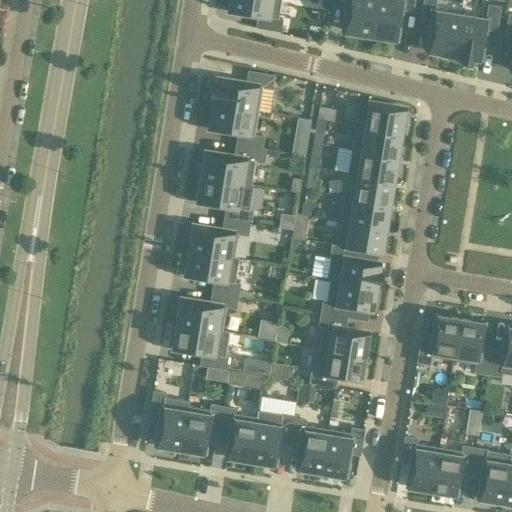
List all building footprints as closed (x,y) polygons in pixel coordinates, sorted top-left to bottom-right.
[(277,17),(280,0),(228,0),(227,9),(257,14),(255,26),(280,31),(282,18),(277,17)] [(343,30),(369,34),(374,0),(347,0),(348,0),(343,30)] [(374,0),(369,34),(395,38),(400,8),(412,10),(413,0),(374,0)] [(427,50),(453,54),(460,13),(434,9),(435,0),(422,0),(420,18),(432,20),(427,50)] [(485,17),(460,13),(453,54),(456,54),(456,57),(474,60),(474,57),(479,58),(484,28),(496,30),(500,5),(487,3),(485,17)] [(212,99),(212,102),(257,110),(261,86),(271,87),(273,74),(248,70),(246,83),(216,78),(215,81),(213,81),(210,98),(212,99)] [(359,100),(355,124),(400,132),(404,107),(359,100)] [(238,132),(236,144),(261,148),(263,136),(253,134),(257,110),(212,102),(208,127),(238,132)] [(319,105),(317,118),(325,119),(329,120),(331,107),(319,105)] [(294,115),(289,151),(302,153),(307,117),(294,115)] [(325,119),(317,118),(315,130),(323,131),(325,119)] [(400,132),(355,124),(351,148),(396,155),(400,132)] [(199,163),(197,175),(241,182),(245,158),(263,161),(265,149),(261,148),(236,144),(234,156),(204,151),(202,163),(199,163)] [(396,155),(351,148),(347,173),(351,173),(352,173),(392,179),(396,155)] [(319,155),(311,154),(309,165),(317,167),(319,155)] [(392,179),(352,173),(351,173),(348,195),(348,196),(389,203),(392,179)] [(226,205),(224,217),(249,221),(251,209),(240,207),(244,182),(241,182),(197,175),(195,187),(198,187),(196,200),(226,205)] [(290,189),(298,190),(300,179),(292,178),(290,189)] [(348,195),(343,195),(339,219),(385,227),(389,203),(348,196),(348,195)] [(311,202),(303,201),(301,213),(309,214),(311,202)] [(187,236),(185,248),(233,256),(237,232),(247,234),(249,221),(224,217),(222,229),(192,224),(190,237),(187,236)] [(385,227),(339,219),(335,243),(357,247),(381,251),(385,227)] [(293,225),(292,236),(304,238),(306,227),(293,225)] [(335,243),(332,242),(325,279),(329,279),(375,286),(375,283),(378,284),(381,266),(378,266),(379,262),(355,258),(357,247),(335,243)] [(214,278),(212,290),(237,295),(239,282),(234,282),(238,256),(233,256),(185,248),(183,260),(186,261),(184,273),(214,278)] [(375,286),(329,279),(325,301),(322,301),(320,312),(345,317),(347,305),(371,309),(375,286)] [(180,298),(176,322),(221,330),(221,329),(225,306),(235,307),(237,295),(212,290),(210,303),(180,298)] [(345,317),(320,312),(318,325),(321,325),(318,348),(363,355),(367,332),(344,328),(345,317)] [(459,318),(436,314),(432,338),(420,336),(416,361),(429,363),(430,355),(453,359),(459,318)] [(479,345),(483,322),(459,318),(453,359),(475,362),(474,371),(487,373),(491,347),(479,345)] [(202,352),(199,364),(225,368),(227,356),(224,355),(228,330),(221,329),(221,330),(176,322),(172,347),(202,352)] [(511,326),(506,326),(503,349),(491,347),(487,373),(499,375),(500,371),(511,373),(511,326)] [(363,355),(318,348),(314,370),(310,370),(308,382),(334,386),(336,375),(359,379),(363,355)] [(263,360),(260,373),(268,375),(270,362),(264,361),(263,360)] [(156,444),(179,448),(186,405),(187,405),(188,400),(164,396),(165,392),(152,390),(148,419),(160,421),(156,444)] [(292,412),(294,399),(259,393),(257,407),(292,412)] [(428,403),(426,415),(442,417),(444,405),(428,403)] [(207,429),(218,431),(222,406),(211,404),(210,408),(187,405),(186,405),(179,448),(203,451),(207,429)] [(226,455),(250,459),(257,415),(256,415),(234,412),(235,408),(222,406),(218,431),(230,432),(226,455)] [(277,440),(289,442),(293,417),(293,415),(257,409),(256,415),(257,415),(250,459),(273,463),(277,440)] [(297,467),(320,471),(327,428),(304,424),(305,419),(293,417),(289,442),(301,444),(297,467)] [(350,432),(327,428),(320,471),(344,475),(348,452),(359,454),(364,429),(351,427),(350,432)] [(407,485),(431,489),(438,446),(415,442),(416,437),(403,435),(399,460),(411,462),(407,485)] [(458,470),(470,472),(474,447),(462,445),(461,450),(438,446),(431,489),(454,493),(458,470)] [(478,497),(502,500),(508,457),(510,457),(510,453),(474,447),(470,472),(482,474),(478,497)] [(511,457),(510,457),(508,457),(502,500),(511,502),(511,457)]
